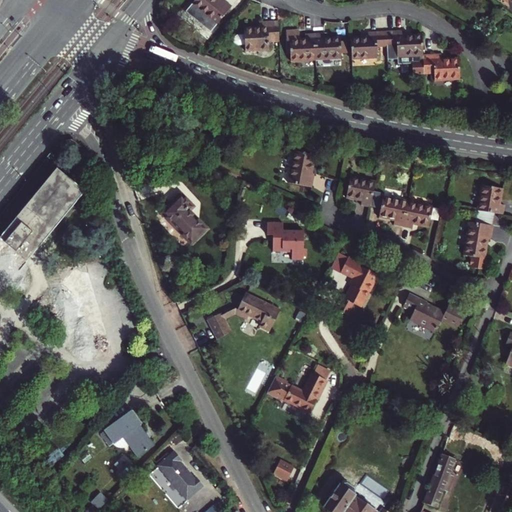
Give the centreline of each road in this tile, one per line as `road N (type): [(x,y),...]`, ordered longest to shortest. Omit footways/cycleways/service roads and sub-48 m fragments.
road 1 (primary): [(511,149),(334,117),(174,68)]
road 2 (tertiary): [(257,511),(134,257)]
road 3 (residential): [(410,511),(494,295)]
road 4 (residential): [(290,0),(331,11),(415,11),(492,70)]
road 5 (residential): [(494,295),(326,211)]
road 6 (tertiary): [(37,135),(71,125),(92,140),(134,257)]
road 7 (residential): [(285,511),(349,374)]
